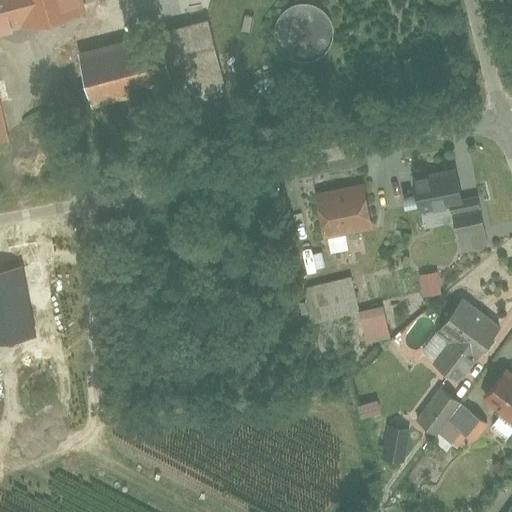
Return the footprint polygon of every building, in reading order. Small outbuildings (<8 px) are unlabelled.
[(0,0),(0,34),(78,14),(74,0),(0,0)] [(319,48),(319,5),(282,5),(282,48),(319,48)] [(221,21),(83,54),(96,106),(234,74),(221,21)] [(467,167),(418,178),(426,212),(432,211),(462,204),(475,202),(467,167)] [(376,181),(326,192),(336,235),(386,224),(376,181)] [(472,249),(495,243),(485,199),(462,204),(465,216),(472,249)] [(465,216),(462,204),(432,211),(434,223),(465,216)] [(443,269),(427,272),(430,294),(446,292),(443,269)] [(357,275),(315,286),(322,318),(365,308),(357,275)] [(508,324),(469,294),(446,325),(462,337),(445,360),(468,377),(508,324)] [(390,304),(367,309),(374,341),(398,336),(390,304)] [(511,373),(494,397),(511,411),(511,373)] [(465,401),(446,386),(423,416),(442,431),(465,401)] [(465,401),(442,431),(462,446),(473,431),(482,437),(493,422),(465,401)] [(413,425),(393,423),(390,454),(410,456),(413,425)]
